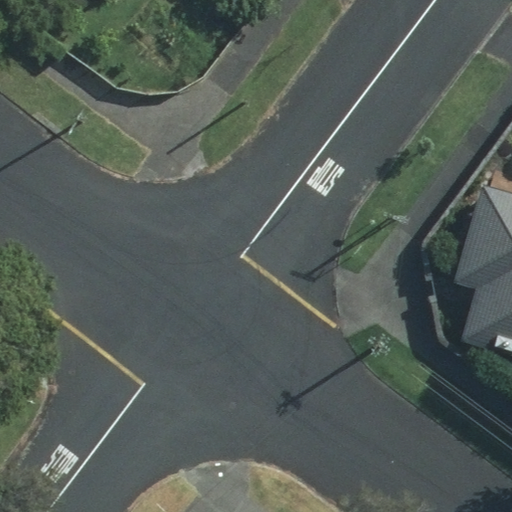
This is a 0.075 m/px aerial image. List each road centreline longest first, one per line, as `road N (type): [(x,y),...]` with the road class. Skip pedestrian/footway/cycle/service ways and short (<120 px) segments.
road 1 (residential): [(199,314),(436,0)]
road 2 (residential): [(456,511),(199,314)]
road 3 (residential): [(199,314),(0,165)]
road 4 (residential): [(50,511),(199,314)]
